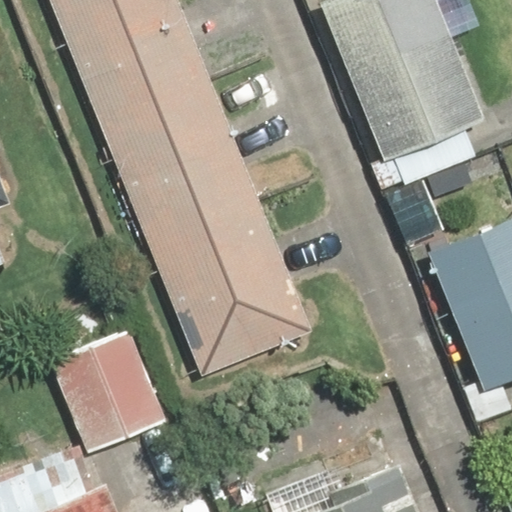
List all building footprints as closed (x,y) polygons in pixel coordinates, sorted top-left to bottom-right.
[(173,0),(40,0),(192,378),(307,333),(173,0)] [(424,0),(315,0),(308,3),(375,165),(476,124),(424,0)] [(511,213),(416,251),(472,393),(511,377),(511,213)] [(124,330),(43,362),(80,453),(161,421),(124,330)] [(411,511),(394,470),(288,511),(411,511)] [(95,511),(80,477),(0,511),(95,511)]
